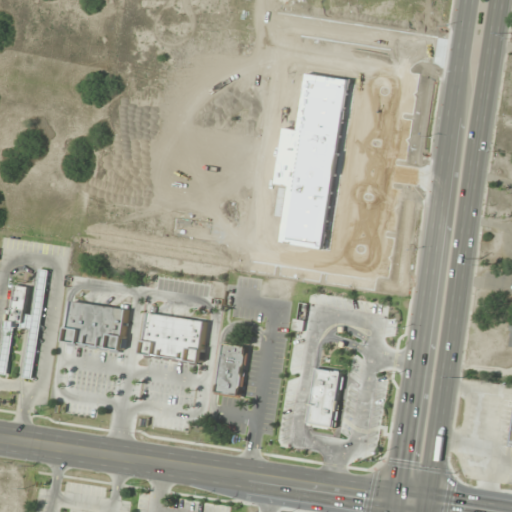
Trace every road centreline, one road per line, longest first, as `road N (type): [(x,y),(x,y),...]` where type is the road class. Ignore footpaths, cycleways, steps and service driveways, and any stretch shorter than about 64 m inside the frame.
road 1 (secondary): [(425,501),(498,0)]
road 2 (secondary): [(469,0),(397,497)]
road 3 (secondary): [(397,497),(0,436)]
